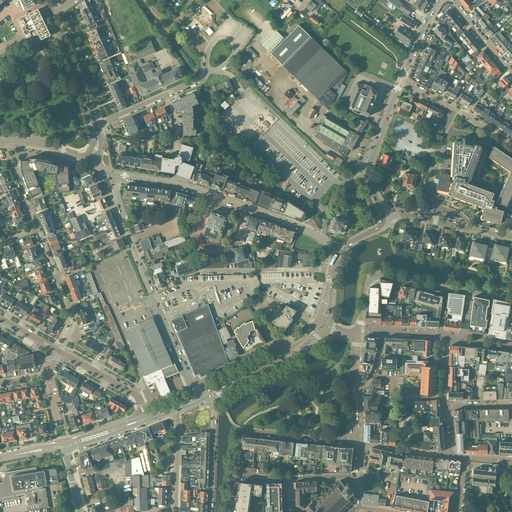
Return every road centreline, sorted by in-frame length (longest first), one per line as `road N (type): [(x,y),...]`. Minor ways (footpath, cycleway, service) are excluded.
road 1 (tertiary): [(338,252),(294,224),(237,204),(117,175)]
road 2 (residential): [(117,175),(114,204),(191,385)]
road 3 (residential): [(511,300),(374,276),(356,331)]
road 4 (residential): [(353,440),(241,430),(235,475)]
road 5 (tertiary): [(383,219),(367,169),(400,79)]
road 6 (residential): [(198,271),(331,269)]
road 7 (residential): [(60,352),(74,325),(38,231)]
road 8 (residential): [(511,146),(400,79)]
road 9 (residential): [(95,125),(197,81),(209,68)]
road 10 (residential): [(506,238),(402,215),(383,219)]
